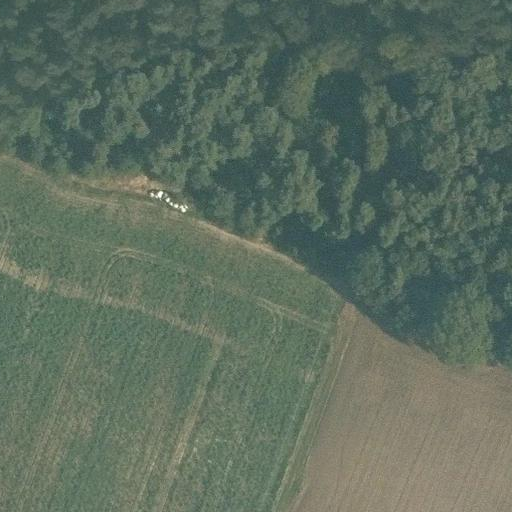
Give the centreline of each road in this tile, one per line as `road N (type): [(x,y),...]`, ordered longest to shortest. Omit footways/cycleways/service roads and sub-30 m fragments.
road 1 (track): [(456,0),(271,511)]
road 2 (track): [(0,153),(43,168),(50,206),(107,225),(146,206),(355,282)]
